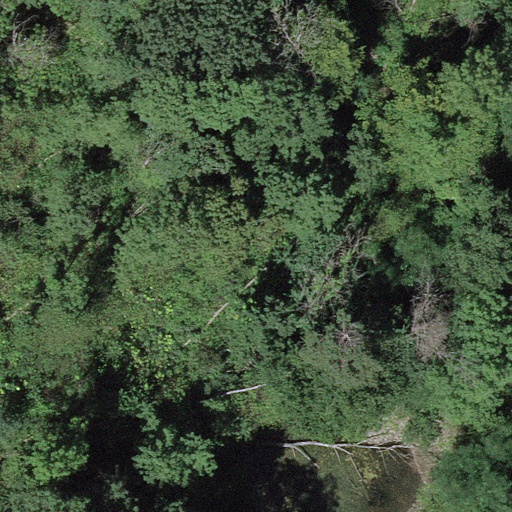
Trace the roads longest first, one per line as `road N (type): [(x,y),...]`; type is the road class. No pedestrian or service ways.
road 1 (track): [(10,0),(415,142)]
road 2 (track): [(415,142),(511,254)]
